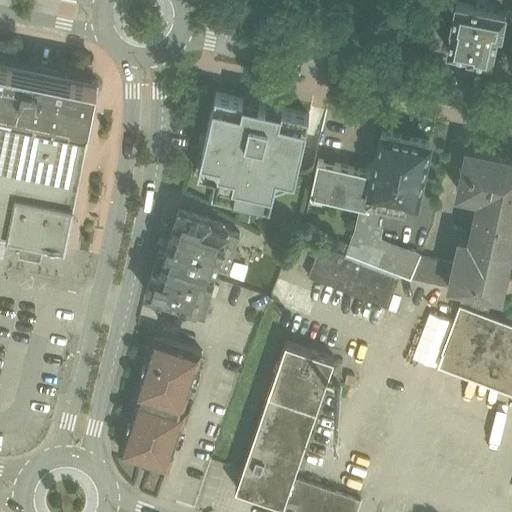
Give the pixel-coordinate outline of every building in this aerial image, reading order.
[(489,0),(476,0),(475,4),(456,0),(451,27),(452,27),(448,49),(468,53),(468,56),(491,61),(497,32),(502,33),(506,10),(488,6),(489,0)] [(99,82),(0,61),(0,234),(65,248),(99,82)] [(251,114),(241,111),(244,99),(217,93),(203,155),(220,159),(216,176),(217,176),(213,192),(271,205),(275,189),(279,173),(296,177),(310,114),(283,108),(280,120),(271,118),(266,110),(259,109),(251,114)] [(430,140),(383,130),(374,172),(337,163),(329,196),(363,204),(376,207),(377,201),(379,193),(389,195),(417,201),(430,140)] [(511,157),(468,149),(459,191),(481,196),(471,240),(460,237),(456,264),(451,286),(466,290),(495,296),(504,298),(511,251),(511,157)] [(389,195),(379,193),(377,201),(381,201),(380,203),(387,204),(389,195)] [(376,207),(363,204),(357,229),(348,253),(388,268),(396,247),(384,242),(385,240),(381,238),(383,228),(375,227),(380,203),(381,201),(377,201),(376,207)] [(223,220),(180,207),(166,250),(160,248),(146,291),(196,307),(194,312),(205,316),(212,296),(207,295),(217,263),(229,267),(240,231),(222,225),(223,220)] [(348,253),(320,243),(308,274),(388,305),(400,273),(348,253)] [(421,256),(396,247),(388,268),(400,273),(412,278),(421,256)] [(456,264),(421,256),(412,278),(451,286),(456,264)] [(495,296),(466,290),(461,304),(489,314),(495,296)] [(511,322),(489,314),(461,304),(450,331),(443,351),(511,377),(511,322)] [(450,331),(440,327),(432,347),(443,351),(450,331)] [(202,349),(155,333),(147,357),(146,357),(143,367),(136,391),(139,393),(132,415),(128,425),(129,425),(121,449),(168,465),(187,407),(183,406),(202,349)] [(286,340),(237,487),(284,503),(294,475),(335,357),(286,340)] [(427,390),(423,413),(432,414),(436,392),(427,390)] [(356,511),(362,498),(294,475),(284,503),(296,507),(294,511),(356,511)]
